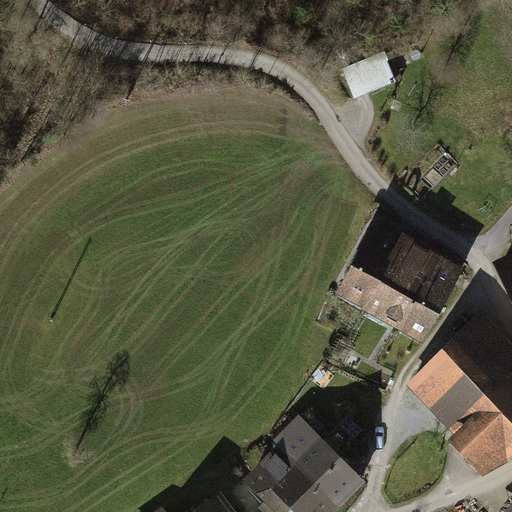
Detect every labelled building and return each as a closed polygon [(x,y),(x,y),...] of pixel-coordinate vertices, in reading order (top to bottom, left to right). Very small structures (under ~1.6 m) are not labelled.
[(385,57),(345,73),(355,97),(395,81),(385,57)] [(368,302),(393,256),(385,251),(392,238),(374,228),(341,288),(368,302)] [(393,256),(368,302),(405,322),(439,258),(403,238),(393,256)] [(439,258),(405,322),(427,334),(462,270),(439,258)] [(511,264),(499,271),(511,297),(511,264)] [(455,423),(507,375),(511,371),(511,352),(478,317),(414,379),(455,423)] [(511,380),(507,375),(455,423),(464,432),(456,439),(485,469),(508,457),(511,453),(511,380)] [(283,448),(338,503),(361,479),(337,455),(349,442),(335,429),(323,441),(317,435),(324,427),(313,417),(283,448)] [(329,511),(338,503),(283,448),(250,482),(280,511),(284,511),(292,504),(299,511),(329,511)] [(217,511),(210,502),(195,511),(165,511),(163,508),(158,511),(217,511)]
